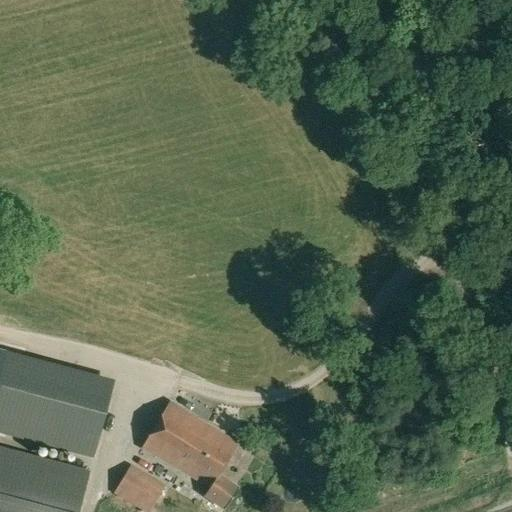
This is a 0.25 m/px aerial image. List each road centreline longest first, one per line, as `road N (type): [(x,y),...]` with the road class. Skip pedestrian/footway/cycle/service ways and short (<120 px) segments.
road 1 (unclassified): [(436,0),(455,122),(446,235),(439,251),(390,288),(328,371),(278,398),(239,398),(0,336)]
road 2 (track): [(439,251),(465,281),(482,321),(511,456)]
